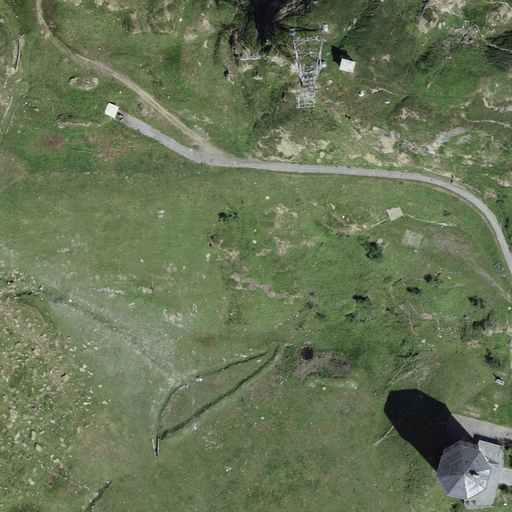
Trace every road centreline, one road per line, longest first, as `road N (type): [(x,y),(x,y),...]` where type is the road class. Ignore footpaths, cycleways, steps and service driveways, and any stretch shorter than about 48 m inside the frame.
road 1 (track): [(122,116),(217,161),(447,185),(491,218),(511,268)]
road 2 (track): [(67,52),(180,117),(217,161)]
